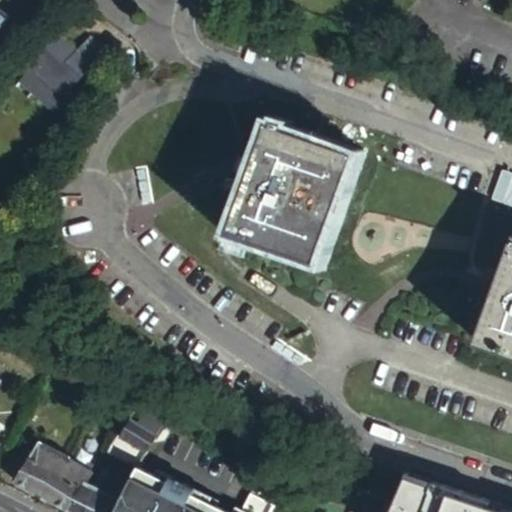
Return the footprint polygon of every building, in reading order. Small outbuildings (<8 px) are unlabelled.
[(0,33),(10,20),(0,12),(0,33)] [(229,27),(221,48),(238,54),(246,34),(229,27)] [(73,60),(78,53),(56,34),(29,64),(33,68),(23,79),(69,123),(90,100),(75,86),(87,73),(73,60)] [(90,40),(78,53),(73,60),(87,73),(93,79),(111,59),(90,40)] [(277,127),(271,125),(257,166),(234,234),(322,265),(359,156),(283,130),(285,125),(278,122),(277,127)] [(511,247),(497,291),(480,344),(511,355),(511,247)] [(93,394),(82,388),(80,394),(90,399),(93,394)] [(146,454),(155,437),(128,422),(119,439),(146,454)] [(69,511),(85,484),(92,473),(68,459),(39,445),(17,485),(37,493),(67,511),(69,511)] [(104,469),(96,482),(117,493),(124,479),(104,469)] [(138,469),(125,497),(122,503),(118,511),(269,511),(272,507),(242,493),(232,511),(226,511),(187,493),(190,486),(172,478),(169,484),(138,469)] [(92,488),(122,503),(125,497),(117,493),(96,482),(92,488)] [(488,501),(432,482),(421,511),(495,511),(498,504),(488,501)] [(85,484),(69,511),(78,511),(92,488),(85,484)] [(92,488),(78,511),(117,511),(122,503),(92,488)]
